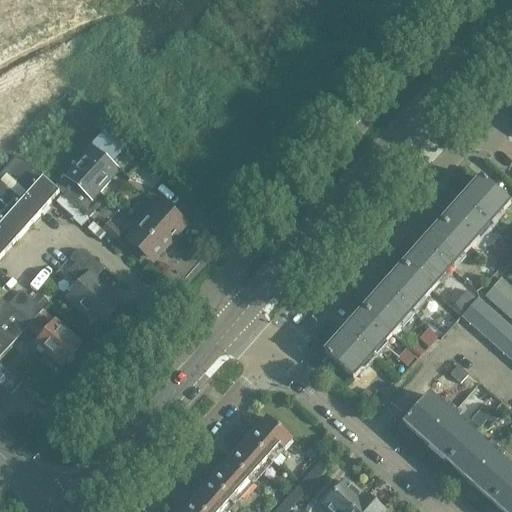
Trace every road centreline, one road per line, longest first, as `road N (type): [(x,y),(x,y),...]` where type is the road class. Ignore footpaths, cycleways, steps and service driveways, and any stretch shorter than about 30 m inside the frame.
road 1 (unclassified): [(426,49),(227,279),(235,323)]
road 2 (tertiary): [(235,323),(459,74)]
road 3 (residential): [(480,129),(272,357)]
road 4 (tertiary): [(68,511),(235,323)]
road 5 (residential): [(272,357),(443,511)]
road 6 (residential): [(138,511),(272,357)]
